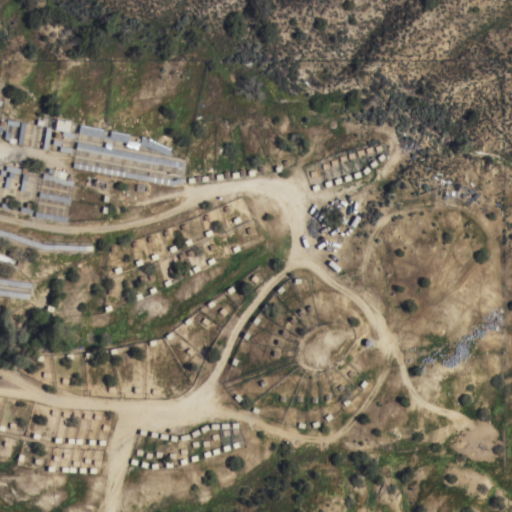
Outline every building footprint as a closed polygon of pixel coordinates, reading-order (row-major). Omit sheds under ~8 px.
[(70,122),(68,132),(74,133),(73,138),(61,136),(62,131),(54,130),(56,120),(70,122)] [(148,139),(170,150),(167,155),(150,149),(143,145),(77,133),(79,126),(148,139)] [(182,162),(181,169),(171,168),(171,166),(156,163),(155,164),(75,149),(76,142),(182,162)] [(175,180),(175,178),(176,178),(176,177),(182,179),(182,184),(176,183),(176,184),(175,183),(175,185),(72,167),(73,163),(175,180)] [(20,169),(19,173),(14,172),(12,178),(10,178),(8,188),(3,187),(6,176),(8,177),(9,171),(5,170),(5,166),(20,169)] [(64,179),(60,178),(60,179),(66,180),(72,181),(71,186),(66,184),(65,185),(60,184),(60,183),(53,181),(54,181),(41,178),(42,173),(51,175),(52,174),(47,172),(48,168),(53,170),(53,169),(66,173),(64,179)] [(70,198),(69,203),(38,197),(39,192),(70,198)] [(65,222),(34,216),(35,211),(66,217),(65,222)] [(0,230),(8,232),(42,244),(49,245),(92,246),(92,251),(48,249),(42,249),(31,246),(7,237),(0,235),(0,230)] [(0,254),(15,260),(13,265),(0,259),(0,254)] [(0,278),(30,283),(30,288),(0,284),(0,278)] [(28,298),(0,294),(0,289),(29,294),(28,298)]
